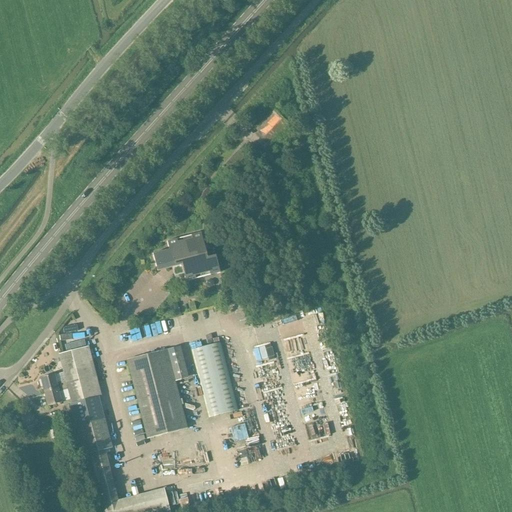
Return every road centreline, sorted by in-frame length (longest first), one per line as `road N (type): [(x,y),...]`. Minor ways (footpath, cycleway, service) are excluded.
road 1 (primary): [(0,302),(266,0)]
road 2 (unclassified): [(74,277),(315,0)]
road 3 (tertiary): [(0,185),(164,0)]
road 4 (unclassified): [(74,277),(67,303),(21,363),(0,373)]
